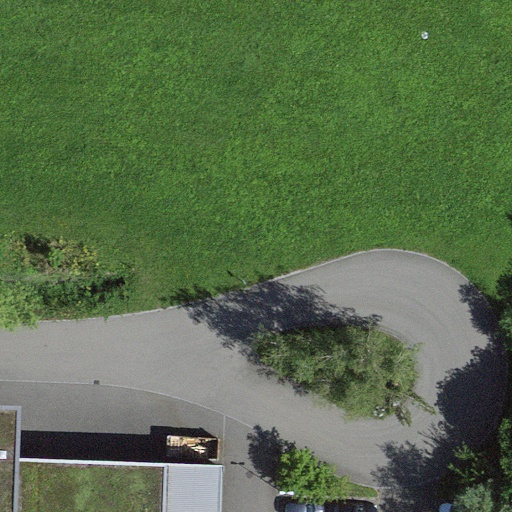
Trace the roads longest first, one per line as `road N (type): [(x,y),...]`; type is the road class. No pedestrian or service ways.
road 1 (unclassified): [(186,367),(286,431),(380,460),(448,412),(458,358),(403,299),(312,302)]
road 2 (unclassified): [(0,361),(186,367)]
road 3 (unclassified): [(312,302),(186,367)]
